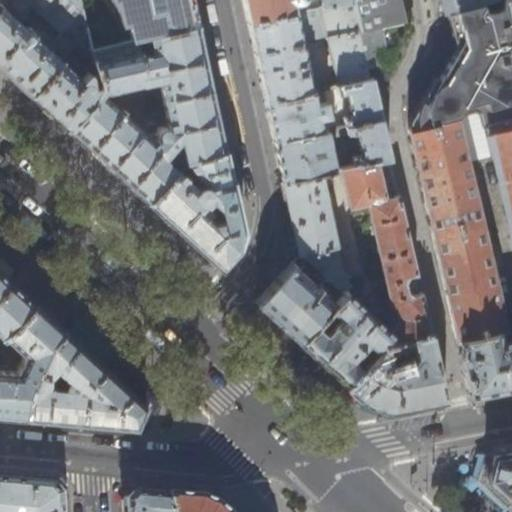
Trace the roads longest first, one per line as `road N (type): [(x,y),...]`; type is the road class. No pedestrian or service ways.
road 1 (residential): [(416,0),(424,32),(390,107),(461,425)]
road 2 (residential): [(192,345),(215,319),(219,292),(259,235),(260,192),(219,0)]
road 3 (secondary): [(0,169),(192,345)]
road 4 (residential): [(310,453),(237,461),(88,457)]
road 5 (secondary): [(192,345),(310,453)]
road 6 (residential): [(461,425),(310,453)]
